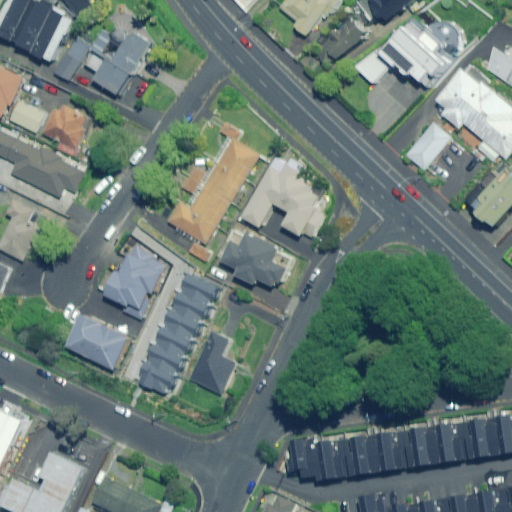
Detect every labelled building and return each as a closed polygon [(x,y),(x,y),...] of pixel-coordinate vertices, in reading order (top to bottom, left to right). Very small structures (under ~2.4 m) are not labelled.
[(10,0),(0,20),(0,35),(55,63),(77,19),(38,0),(10,0)] [(64,0),(77,14),(92,0),(64,0)] [(343,0),(287,0),(281,8),(300,22),(296,27),(310,37),(325,17),(328,20),(343,0)] [(415,0),(371,0),(361,9),(374,24),(381,18),(388,25),(415,0)] [(135,77),(157,45),(150,41),(150,37),(149,32),(148,28),(145,24),(142,21),(139,18),(135,16),(131,15),(126,14),(122,14),(118,15),(114,17),(110,19),(106,22),(104,25),(102,29),(100,33),(100,38),(100,42),(100,47),(102,51),(104,54),(106,57),(111,60),(97,80),(121,97),(135,77)] [(370,35),(356,19),(316,54),(331,70),(370,35)] [(427,32),(416,21),(402,34),(401,35),(403,37),(383,57),(376,50),(357,69),(375,87),(396,67),(411,82),(426,68),(435,77),(452,61),(444,52),(449,47),(431,28),(427,32)] [(93,48),(79,38),(55,72),(69,82),(93,48)] [(511,57),(499,49),(487,69),(511,85),(511,57)] [(27,79),(0,67),(0,116),(5,119),(12,105),(14,106),(27,79)] [(440,100),(450,109),(444,115),(462,131),(467,124),(508,161),(511,155),(511,103),(487,82),(484,85),(467,69),(464,73),(440,100)] [(45,115),(21,103),(12,122),(36,134),(45,115)] [(77,151),(91,119),(57,104),(42,135),(77,151)] [(453,139),(436,124),(408,156),(425,171),(453,139)] [(0,131),(0,157),(14,164),(9,174),(60,199),(65,188),(75,193),(86,171),(40,149),(39,150),(0,131)] [(183,189),(198,198),(191,209),(181,202),(168,223),(205,246),(262,157),(235,140),(213,175),(198,165),(183,189)] [(92,161),(97,149),(84,144),(79,157),(92,161)] [(511,213),(511,167),(506,162),(496,174),(502,179),(476,208),(499,228),(511,213)] [(303,238),(306,232),(314,237),(325,217),(317,212),(324,199),(314,193),(317,187),(300,178),(298,181),(273,167),(260,190),(258,190),(243,218),(263,229),(277,205),(292,213),(284,227),(303,238)] [(33,213),(9,201),(2,213),(13,219),(0,244),(0,251),(21,262),(40,226),(29,221),(33,213)] [(260,281),(276,288),(278,283),(283,286),(290,270),(276,263),(282,250),(249,235),(243,247),(235,243),(225,263),(240,270),(237,276),(258,286),(260,281)] [(211,253),(194,244),(188,253),(205,263),(211,253)] [(152,256),(137,248),(124,275),(120,273),(108,297),(129,308),(130,305),(141,311),(150,293),(154,295),(167,267),(150,259),(152,256)] [(0,265),(0,288),(9,270),(0,265)] [(177,287),(158,322),(184,337),(186,338),(205,302),(177,287)] [(84,313),(67,346),(116,372),(133,339),(84,313)] [(184,337),(158,322),(154,330),(145,325),(135,343),(143,347),(147,340),(174,355),(184,337)] [(225,355),(233,338),(214,329),(189,379),(223,396),(239,362),(225,355)] [(0,407),(0,480),(29,422),(0,407)] [(511,411),(502,413),(508,455),(511,454),(511,411)] [(475,422),(481,459),(508,455),(502,413),(475,417),(475,422)] [(481,459),(475,422),(443,427),(449,464),(481,459)] [(414,431),(420,469),(449,464),(443,427),(439,428),(414,431)] [(357,440),(363,478),(389,473),(383,436),(366,438),(365,431),(356,432),(357,440)] [(420,469),(414,431),(383,436),(389,473),(420,469)] [(325,437),(332,482),(363,478),(357,440),(356,432),(325,437)] [(332,482),(325,437),(294,441),(300,479),(321,476),(322,484),(332,482)] [(71,511),(89,476),(56,460),(44,484),(51,487),(45,500),(18,487),(6,511),(71,511)] [(161,511),(165,506),(105,477),(92,503),(110,511),(161,511)] [(511,511),(511,490),(484,495),(486,511),(511,511)] [(399,511),(399,509),(391,510),(388,494),(361,498),(363,511),(399,511)] [(456,500),(458,511),(486,511),(484,495),(456,500)] [(295,511),(298,505),(279,497),(274,507),(269,505),(265,511),(295,511)] [(426,505),(427,511),(458,511),(456,500),(426,505)]
